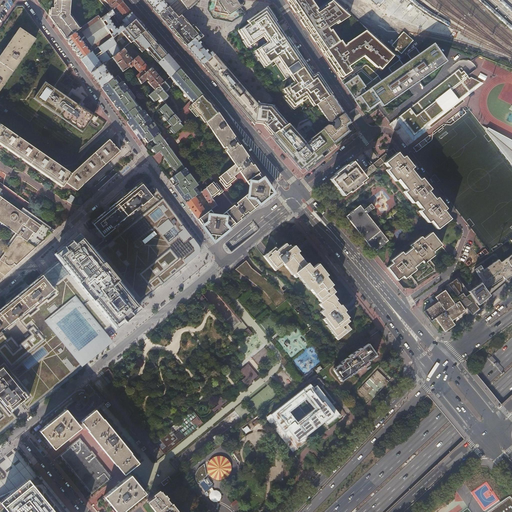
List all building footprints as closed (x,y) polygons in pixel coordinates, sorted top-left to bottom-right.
[(36,0),(56,26),(70,16),(69,16),(69,1),(68,1),(67,0),(36,0)] [(116,7),(123,1),(121,0),(104,0),(111,8),(108,10),(110,12),(112,10),(116,7)] [(146,0),(159,14),(175,0),(146,0)] [(175,0),(159,14),(169,26),(180,16),(188,10),(180,0),(175,0)] [(180,0),(188,10),(192,6),(187,0),(180,0)] [(225,13),(215,0),(213,6),(212,10),(216,11),(225,13)] [(215,0),(225,13),(226,14),(232,23),(246,14),(240,5),(241,0),(215,0)] [(287,0),(296,12),(297,11),(302,19),(300,19),(342,80),(351,73),(353,72),(348,66),(363,55),(377,67),(382,61),(386,64),(395,54),(367,28),(346,43),(347,44),(343,46),(330,28),(351,14),(335,0),(327,0),(316,8),(309,0),(287,0)] [(369,0),(376,6),(379,8),(381,6),(386,0),(369,0)] [(113,38),(136,18),(134,15),(129,9),(123,1),(116,7),(125,17),(122,20),(124,23),(122,25),(117,28),(116,28),(110,19),(110,17),(115,14),(112,10),(110,12),(101,18),(103,22),(105,20),(107,25),(105,26),(108,30),(110,29),(113,33),(111,35),(112,37),(113,38)] [(68,67),(23,6),(17,6),(0,30),(0,105),(8,111),(10,108),(29,121),(42,104),(82,131),(93,115),(53,88),(68,67)] [(292,75),(307,65),(288,37),(286,38),(275,22),(277,21),(267,7),(247,21),(249,24),(238,32),(248,45),(264,34),(270,42),(256,52),(266,65),(274,59),(277,64),(274,66),(284,81),(292,75)] [(66,39),(81,59),(91,52),(98,47),(112,37),(111,35),(108,30),(105,26),(103,22),(101,18),(99,15),(79,29),(66,39)] [(56,26),(66,39),(79,29),(70,16),(56,26)] [(169,26),(186,46),(198,36),(199,34),(192,26),(191,28),(180,16),(169,26)] [(113,38),(121,51),(124,49),(133,41),(147,29),(145,27),(140,21),(136,18),(113,38)] [(157,62),(157,63),(158,62),(168,54),(156,41),(147,29),(133,41),(139,48),(138,49),(142,53),(146,50),(157,62)] [(404,32),(392,45),(401,54),(413,41),(404,32)] [(201,39),(198,36),(186,46),(202,65),(214,55),(212,51),(208,54),(206,51),(207,50),(202,44),(201,45),(198,42),(201,39)] [(81,59),(91,73),(103,64),(108,61),(112,57),(121,51),(113,38),(112,37),(98,47),(102,52),(96,57),(91,52),(81,59)] [(382,107),(446,61),(433,43),(427,47),(423,42),(410,51),(414,57),(407,62),(403,57),(390,67),(393,71),(386,77),(383,72),(378,75),(365,86),(352,95),(363,110),(368,111),(379,102),(382,107)] [(112,57),(123,72),(130,66),(129,64),(134,60),(131,57),(130,57),(126,53),(127,52),(124,49),(121,51),(112,57)] [(158,62),(157,63),(170,77),(180,68),(174,61),(170,57),(168,54),(158,62)] [(255,123),(256,115),(258,101),(214,55),(202,65),(237,105),(252,123),(255,123)] [(131,68),(134,66),(139,73),(136,76),(138,79),(150,69),(138,56),(134,60),(129,64),(130,66),(131,68)] [(91,73),(101,87),(114,78),(111,74),(110,75),(105,68),(106,68),(103,64),(91,73)] [(316,106),(332,95),(318,74),(314,76),(307,65),(292,75),(298,83),(293,86),(292,84),(284,90),(287,94),(285,96),(295,107),(302,101),(301,99),(308,95),(316,106)] [(367,65),(354,73),(356,76),(357,75),(365,86),(378,75),(367,65)] [(138,79),(141,84),(146,80),(145,79),(147,78),(151,83),(150,84),(155,90),(164,82),(151,68),(150,69),(138,79)] [(170,77),(193,104),(196,101),(198,99),(203,95),(195,85),(180,68),(170,77)] [(396,120),(399,118),(414,136),(427,125),(462,97),(464,95),(481,82),(477,80),(476,80),(471,77),(470,78),(468,79),(467,80),(465,77),(467,75),(464,71),(461,73),(459,69),(398,117),(396,119),(389,124),(390,125),(396,120)] [(342,80),(352,95),(365,86),(357,75),(356,76),(354,73),(352,75),(351,73),(342,80)] [(181,195),(186,203),(203,191),(197,183),(186,168),(185,168),(183,166),(178,158),(166,143),(162,137),(160,134),(161,133),(158,129),(145,111),(143,111),(142,112),(138,106),(133,100),(135,99),(135,97),(133,95),(118,75),(114,78),(101,87),(117,109),(119,110),(121,108),(127,117),(129,120),(128,121),(127,123),(129,124),(134,132),(139,139),(140,139),(142,138),(144,141),(146,144),(152,139),(156,144),(152,148),(154,151),(156,154),(160,151),(167,161),(172,169),(173,168),(176,171),(178,174),(169,180),(171,182),(181,195)] [(164,82),(155,90),(149,95),(154,102),(160,97),(163,101),(168,96),(165,93),(170,88),(165,81),(164,82)] [(462,97),(427,125),(414,136),(399,118),(396,120),(413,141),(427,130),(426,128),(483,83),(481,82),(464,95),(462,97)] [(200,106),(202,109),(204,108),(210,102),(206,98),(203,95),(198,99),(199,101),(199,103),(201,105),(200,106)] [(322,130),(333,144),(349,131),(348,129),(349,128),(349,126),(348,125),(351,123),(332,95),(316,106),(328,121),(332,118),(333,120),(333,121),(335,125),(332,127),(331,126),(328,125),(322,130)] [(263,124),(273,134),(274,136),(287,125),(288,125),(275,109),(272,105),(264,104),(260,103),(258,101),(256,115),(255,123),(260,124),(263,124)] [(209,121),(218,112),(214,108),(210,102),(204,108),(208,113),(208,114),(209,115),(206,118),(209,121)] [(192,108),(196,114),(200,111),(202,109),(200,106),(198,103),(192,108)] [(180,123),(181,122),(165,104),(159,110),(164,115),(162,116),(168,123),(172,127),(169,129),(174,134),(183,126),(180,123)] [(221,144),(223,142),(221,139),(215,130),(225,122),(224,121),(222,117),(218,112),(209,121),(206,123),(221,144)] [(221,139),(230,131),(227,126),(225,122),(215,130),(221,139)] [(275,140),(280,145),(294,134),(293,134),(297,131),(291,123),(288,125),(287,125),(274,136),(276,139),(275,140)] [(0,143),(62,186),(66,183),(77,191),(120,151),(109,139),(71,174),(0,124),(0,143)] [(482,126),(511,164),(511,141),(510,141),(509,143),(495,136),(490,130),(482,126)] [(293,134),(294,134),(305,151),(305,152),(307,155),(311,161),(315,158),(316,159),(318,157),(317,156),(333,144),(322,130),(317,134),(317,135),(309,142),(310,144),(308,146),(305,146),(304,143),(306,141),(297,131),(293,134)] [(226,147),(234,140),(233,138),(235,137),(230,131),(221,139),(223,142),(226,147)] [(299,162),(301,160),(307,155),(305,152),(305,151),(294,134),(280,145),(285,152),(288,150),(291,153),(290,154),(293,157),(294,156),(299,162)] [(238,146),(234,140),(226,147),(223,142),(221,144),(234,165),(219,177),(221,179),(219,181),(226,189),(231,185),(230,183),(235,178),(234,176),(239,172),(251,190),(238,201),(241,205),(234,212),(230,207),(216,219),(211,212),(218,207),(216,205),(212,209),(207,212),(198,219),(214,241),(240,220),(239,218),(247,212),(248,214),(273,194),(253,165),(252,166),(247,158),(248,157),(240,145),(238,146)] [(420,210),(428,221),(430,220),(436,229),(449,219),(443,210),(444,209),(435,198),(434,199),(427,191),(429,190),(420,179),(419,180),(410,169),(412,168),(403,157),(401,158),(397,152),(390,158),(389,157),(388,157),(387,157),(388,159),(384,162),(383,163),(383,164),(382,164),(384,163),(389,168),(387,169),(396,180),(397,179),(406,190),(405,191),(413,202),(414,201),(421,209),(420,210)] [(307,155),(301,160),(299,162),(301,163),(302,163),(304,164),(305,164),(306,164),(307,164),(308,163),(309,163),(311,161),(307,155)] [(382,164),(379,159),(373,164),(376,169),(382,164)] [(376,169),(373,164),(372,165),(361,173),(351,162),(330,179),(343,196),(382,164),(376,169)] [(0,430),(1,430),(0,430),(2,429),(3,429),(3,428),(12,421),(13,421),(12,420),(17,417),(15,415),(16,415),(10,409),(10,408),(10,407),(7,403),(6,404),(5,402),(7,399),(10,397),(15,404),(16,403),(16,402),(17,401),(18,400),(19,400),(20,401),(25,406),(27,409),(30,406),(31,406),(33,404),(34,404),(33,404),(42,397),(44,395),(45,394),(45,395),(45,394),(54,387),(55,386),(57,384),(59,383),(66,377),(67,377),(66,375),(68,374),(69,375),(69,374),(72,372),(78,367),(78,368),(79,367),(80,366),(80,365),(81,366),(81,365),(83,363),(75,353),(88,343),(102,331),(103,332),(104,331),(112,324),(115,321),(117,324),(126,317),(126,318),(127,318),(128,318),(128,317),(129,317),(129,316),(128,316),(128,315),(137,308),(135,305),(138,302),(138,303),(140,301),(139,301),(143,299),(151,292),(153,290),(153,291),(159,286),(160,285),(161,285),(165,282),(170,277),(173,275),(174,275),(174,274),(176,272),(176,273),(177,272),(178,271),(184,266),(185,265),(186,264),(186,265),(187,264),(187,263),(194,258),(198,254),(199,253),(200,252),(199,252),(199,251),(200,250),(200,249),(200,248),(199,247),(200,247),(200,246),(199,245),(192,236),(184,224),(175,212),(168,203),(162,195),(155,186),(149,191),(142,182),(117,202),(102,214),(92,222),(96,226),(99,230),(96,232),(101,239),(102,238),(103,239),(102,239),(103,240),(98,243),(93,248),(92,246),(92,247),(90,244),(90,243),(90,244),(87,241),(88,241),(88,240),(87,241),(85,238),(86,238),(85,238),(84,236),(58,258),(60,260),(52,266),(56,271),(58,273),(59,274),(62,278),(61,279),(59,280),(57,282),(53,286),(52,286),(52,285),(43,274),(41,275),(40,276),(39,277),(0,308),(0,430)] [(206,188),(212,198),(217,194),(218,195),(223,191),(216,183),(215,185),(213,183),(206,188)] [(186,203),(198,219),(207,212),(197,199),(199,197),(198,196),(202,193),(206,199),(212,209),(216,205),(217,205),(212,198),(206,188),(203,191),(186,203)] [(0,221),(16,233),(8,244),(10,245),(3,255),(10,260),(1,273),(5,275),(40,244),(37,242),(40,236),(44,240),(55,230),(51,227),(50,228),(31,215),(29,217),(20,210),(0,196),(0,191),(1,190),(0,189),(0,221)] [(66,201),(71,203),(75,197),(71,194),(66,201)] [(346,216),(374,251),(388,241),(377,226),(367,214),(374,208),(371,204),(364,210),(360,206),(346,216)] [(23,207),(20,210),(29,217),(31,215),(50,228),(51,227),(23,207)] [(387,268),(397,280),(402,276),(403,277),(414,268),(413,267),(422,261),(423,262),(434,253),(433,252),(441,245),(431,233),(423,239),(422,238),(411,246),(412,248),(403,255),(402,253),(391,262),(392,263),(387,268)] [(481,267),(475,271),(482,281),(479,283),(483,288),(501,276),(504,279),(511,273),(511,240),(511,241),(511,242),(511,253),(509,256),(508,255),(505,257),(505,258),(500,262),(498,259),(482,269),(481,267)] [(305,264),(301,258),(297,253),(299,251),(294,245),(292,248),(290,245),(288,246),(286,244),(277,250),(275,248),(269,252),(267,254),(264,256),(275,270),(284,263),(293,275),(296,278),(298,276),(309,290),(310,290),(320,302),(318,304),(323,310),(320,312),(325,318),(323,320),(327,325),(326,326),(337,340),(351,329),(346,324),(349,321),(347,319),(349,317),(344,312),(346,311),(341,305),(340,306),(336,300),(337,299),(332,294),(334,292),(330,286),(332,285),(330,283),(325,276),(327,275),(318,263),(311,268),(307,263),(305,264)] [(0,279),(5,275),(1,273),(10,260),(3,255),(0,259),(0,279)] [(58,258),(41,272),(43,274),(52,285),(52,286),(53,286),(57,282),(59,280),(61,279),(62,278),(59,274),(58,273),(56,271),(52,266),(60,260),(58,258)] [(252,268),(246,260),(240,264),(235,269),(249,280),(264,292),(277,307),(281,304),(286,300),(282,295),(273,284),(252,268)] [(454,303),(444,289),(435,296),(437,300),(433,303),(423,310),(430,320),(435,317),(445,331),(454,324),(452,320),(466,310),(459,300),(454,303)] [(207,300),(202,294),(199,297),(200,298),(202,302),(204,303),(207,300)] [(240,318),(220,294),(218,295),(229,308),(239,321),(241,319),(240,318)] [(277,341),(290,358),(308,344),(295,327),(277,341)] [(112,341),(104,331),(103,332),(102,331),(88,343),(75,353),(83,363),(81,365),(81,366),(80,365),(80,366),(81,366),(112,341)] [(325,343),(316,333),(315,334),(314,335),(319,341),(324,347),(326,345),(327,347),(330,345),(327,342),(325,343)] [(333,370),(341,381),(348,376),(349,377),(351,375),(351,374),(352,373),(353,374),(356,372),(355,371),(359,368),(360,369),(362,367),(362,366),(363,365),(364,366),(366,364),(366,363),(368,362),(368,360),(369,359),(370,360),(374,357),(373,356),(376,354),(368,344),(362,348),(361,348),(359,350),(358,351),(357,351),(354,353),(355,353),(352,355),(352,354),(348,356),(349,357),(347,358),(343,360),(344,361),(341,363),(342,364),(340,365),(340,364),(336,367),(336,368),(333,370)] [(293,359),(304,376),(314,369),(311,366),(320,360),(311,347),(293,359)] [(254,361),(255,361),(253,363),(255,366),(257,364),(259,367),(262,364),(263,364),(264,364),(264,363),(265,363),(265,362),(266,362),(266,361),(266,360),(267,359),(267,358),(267,357),(266,357),(266,356),(266,355),(265,354),(264,353),(263,352),(262,352),(261,352),(260,352),(259,352),(258,352),(257,353),(256,353),(256,354),(255,354),(255,355),(254,356),(254,357),(254,358),(254,359),(254,360),(254,361)] [(246,388),(250,385),(252,383),(253,382),(252,381),(253,380),(254,381),(259,377),(249,363),(241,370),(240,370),(246,377),(241,381),(246,388)] [(169,377),(170,377),(171,378),(172,378),(173,378),(174,378),(175,377),(176,377),(176,376),(177,376),(177,375),(177,374),(178,374),(178,373),(178,372),(178,371),(177,371),(177,370),(177,369),(176,369),(175,368),(174,368),(173,367),(172,367),(171,368),(170,368),(169,368),(169,369),(168,369),(168,370),(167,371),(167,372),(167,373),(167,374),(168,375),(168,376),(169,377)] [(114,376),(108,368),(104,371),(111,379),(110,380),(111,381),(112,382),(116,378),(114,376)] [(358,390),(369,401),(389,381),(377,370),(358,390)] [(104,374),(102,371),(97,375),(99,378),(106,386),(111,382),(104,374)] [(340,415),(317,385),(313,388),(310,383),(266,418),(292,451),(303,443),(302,442),(303,441),(306,439),(309,437),(307,435),(322,423),(324,421),(327,424),(340,415)] [(83,391),(82,391),(81,391),(80,391),(79,391),(78,391),(73,395),(68,399),(62,404),(65,408),(66,409),(69,412),(72,411),(73,410),(75,410),(76,409),(77,409),(79,410),(80,410),(81,409),(84,407),(87,404),(88,403),(89,402),(89,400),(89,399),(89,397),(89,396),(89,395),(88,394),(87,393),(86,392),(85,392),(85,391),(84,391),(83,391)] [(7,403),(10,407),(15,404),(10,397),(7,399),(5,402),(6,404),(7,403)] [(228,402),(226,399),(224,400),(221,397),(215,402),(218,405),(212,410),(215,413),(219,410),(221,409),(222,407),(221,406),(222,405),(223,406),(228,402)] [(69,412),(66,409),(65,408),(62,404),(57,409),(51,413),(40,422),(44,428),(40,431),(37,433),(44,442),(48,447),(50,448),(51,450),(55,448),(70,436),(81,427),(74,418),(69,412)] [(129,470),(138,462),(132,455),(130,453),(131,452),(120,439),(116,434),(103,418),(103,419),(100,415),(99,415),(97,411),(95,410),(82,420),(90,429),(89,430),(117,464),(117,463),(125,473),(129,470)] [(195,424),(198,427),(203,423),(201,420),(197,416),(191,422),(194,425),(195,424)] [(170,428),(154,441),(164,454),(185,437),(183,434),(182,434),(179,431),(175,435),(170,428)] [(81,439),(60,455),(92,495),(113,478),(81,439)] [(220,456),(217,456),(214,457),(211,459),(209,462),(208,465),(207,468),(208,471),(209,474),(211,477),(213,479),(216,480),(219,480),(222,480),(225,479),(228,477),(230,475),(231,472),(232,469),(231,465),(230,462),(228,460),(226,458),(223,457),(220,456)] [(117,511),(121,511),(147,492),(134,476),(131,474),(104,495),(117,511)] [(161,483),(163,486),(165,485),(171,480),(169,477),(161,483)] [(0,511),(51,511),(44,503),(29,484),(28,483),(25,485),(24,483),(22,485),(20,487),(21,488),(18,490),(16,487),(2,494),(0,494),(0,511)] [(160,492),(159,490),(153,495),(154,496),(147,501),(155,511),(178,511),(172,503),(171,504),(167,498),(165,495),(164,495),(161,491),(160,492)] [(219,492),(217,490),(213,491),(211,492),(209,495),(210,498),(211,501),(214,502),(217,502),(220,500),(221,498),(221,494),(219,492)] [(509,498),(489,511),(511,511),(511,500),(511,498),(510,498),(509,498)]
